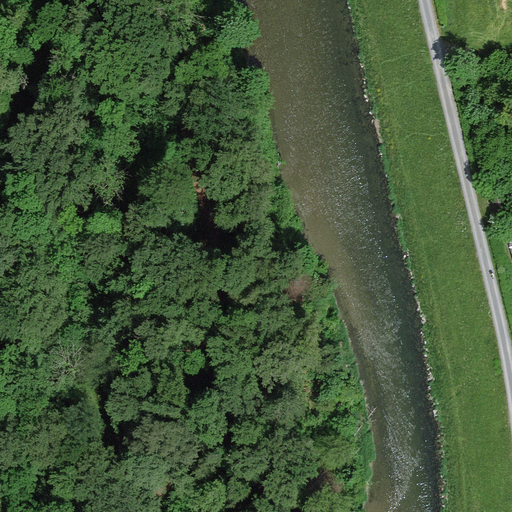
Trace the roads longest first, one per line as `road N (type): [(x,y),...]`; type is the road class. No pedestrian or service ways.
road 1 (track): [(156,0),(193,204),(191,337),(137,511)]
road 2 (track): [(511,418),(422,0)]
